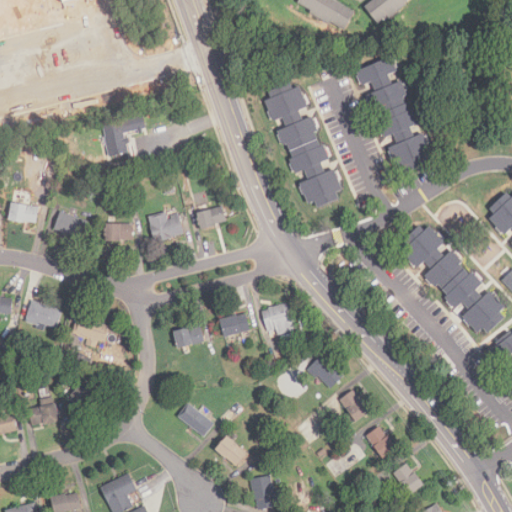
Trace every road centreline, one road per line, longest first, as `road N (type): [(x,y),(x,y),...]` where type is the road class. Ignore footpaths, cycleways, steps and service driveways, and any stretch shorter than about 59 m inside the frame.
road 1 (tertiary): [(499,511),(409,388),(292,254),(259,195),(187,0)]
road 2 (residential): [(292,254),(128,296),(35,262),(0,258)]
road 3 (residential): [(128,296),(141,315),(147,374),(122,427),(87,450),(0,473)]
road 4 (residential): [(333,241),(389,220),(459,174),(511,166)]
